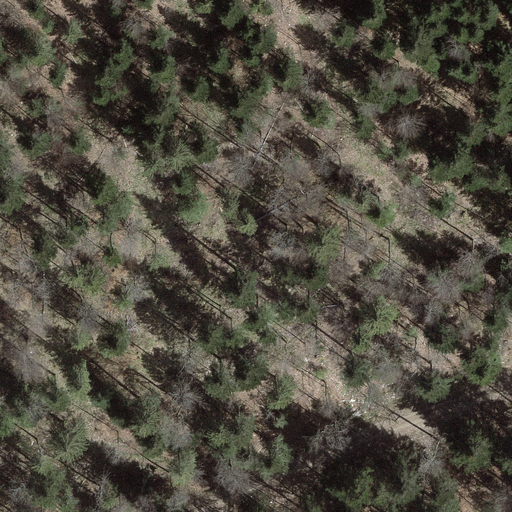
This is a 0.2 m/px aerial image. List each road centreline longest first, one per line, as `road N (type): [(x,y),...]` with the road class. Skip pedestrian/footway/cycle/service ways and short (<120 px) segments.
road 1 (track): [(192,511),(370,434),(511,384)]
road 2 (track): [(0,456),(266,479)]
